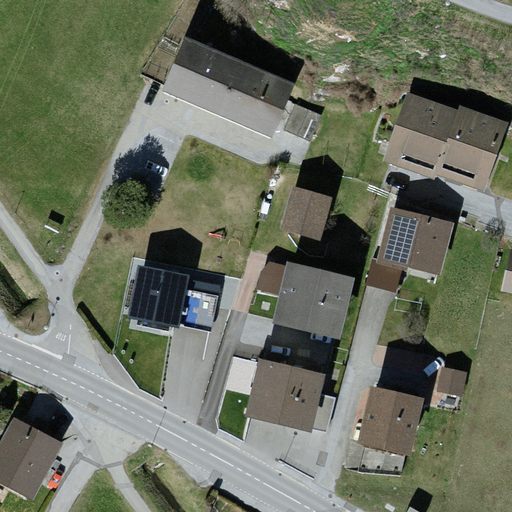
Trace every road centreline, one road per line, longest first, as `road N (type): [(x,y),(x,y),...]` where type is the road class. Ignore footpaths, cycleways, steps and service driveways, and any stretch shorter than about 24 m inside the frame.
road 1 (unclassified): [(91,390),(309,511)]
road 2 (residential): [(0,205),(58,288),(91,390)]
road 3 (residential): [(91,390),(103,445),(153,511)]
